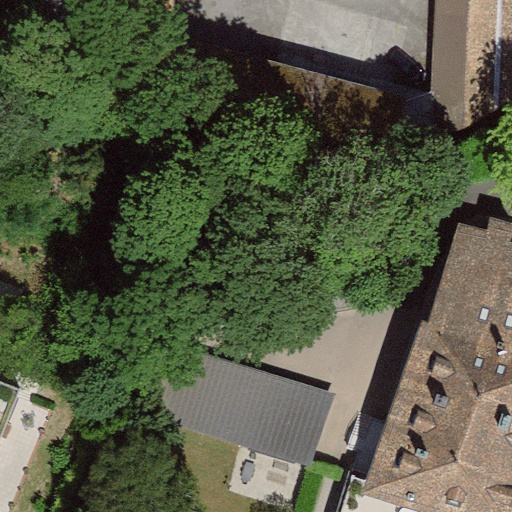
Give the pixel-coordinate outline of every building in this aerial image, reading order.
[(161,0),(60,0),(60,4),(160,12),(161,0)] [(511,0),(442,0),(437,107),(166,38),(151,102),(412,168),(511,133),(511,0)] [(511,511),(511,231),(471,223),(380,488),(459,511),(511,511)] [(0,481),(50,359),(0,338),(0,481)] [(318,472),(339,402),(164,347),(143,415),(318,472)]
